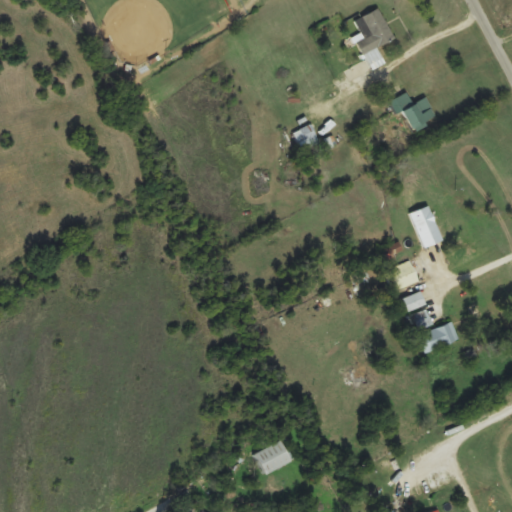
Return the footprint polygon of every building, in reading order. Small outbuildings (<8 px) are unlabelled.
[(354,19),(363,38),(357,40),(365,60),(344,69),(348,80),(385,64),(377,46),(394,39),(380,8),(354,19)] [(437,118),(426,96),(413,103),(407,92),(396,98),(412,130),(437,118)] [(299,129),(308,147),(319,142),(310,123),(299,129)] [(409,213),(424,247),(443,238),(428,205),(409,213)] [(418,282),(411,261),(384,269),(391,290),(418,282)] [(425,304),(420,290),(401,297),(407,311),(425,304)] [(410,315),(417,330),(433,323),(426,308),(410,315)] [(425,353),(459,338),(451,321),(418,336),(425,353)] [(252,455),(264,475),(293,459),(281,438),(252,455)]
